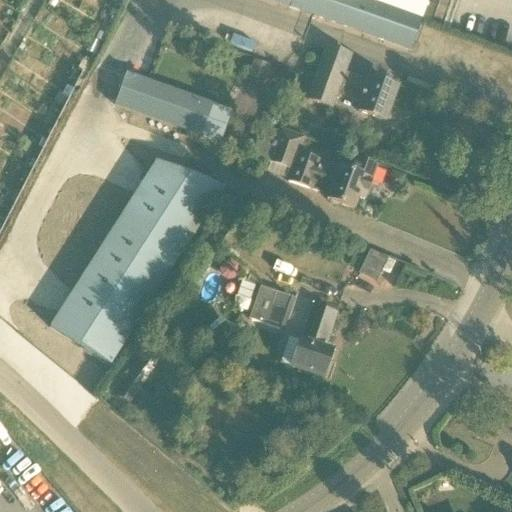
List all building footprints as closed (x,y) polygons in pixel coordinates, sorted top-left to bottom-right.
[(265,0),(410,52),(421,22),(375,6),(359,0),(265,0)] [(421,22),(421,21),(430,24),(438,0),(359,0),(375,6),(421,22)] [(328,49),(308,102),(331,110),(336,95),(358,103),(355,110),(359,111),(358,114),(385,123),(386,120),(390,121),(394,110),(390,109),(396,91),(370,82),(369,84),(343,75),(350,57),(328,49)] [(269,68),(252,62),(246,79),(263,85),(269,68)] [(126,76),(115,107),(222,146),(233,115),(126,76)] [(320,163),(296,154),(302,138),(278,130),(267,164),(290,172),(286,183),(309,192),(310,191),(329,198),(327,202),(353,211),(358,199),(364,202),(376,169),(354,161),(350,174),(339,170),(338,171),(319,164),(320,163)] [(110,368),(223,188),(154,163),(49,329),(110,368)] [(358,276),(375,284),(386,260),(369,252),(358,276)] [(291,300),(259,289),(241,284),(236,296),(254,303),(248,321),(265,326),(281,332),(291,300)] [(281,364),(292,367),(291,369),(323,380),(324,377),(326,378),(331,366),(328,365),(332,354),(324,351),(336,315),(313,308),(301,344),(300,343),(300,345),(289,341),(281,364)] [(147,353),(117,396),(131,406),(160,362),(147,353)]
